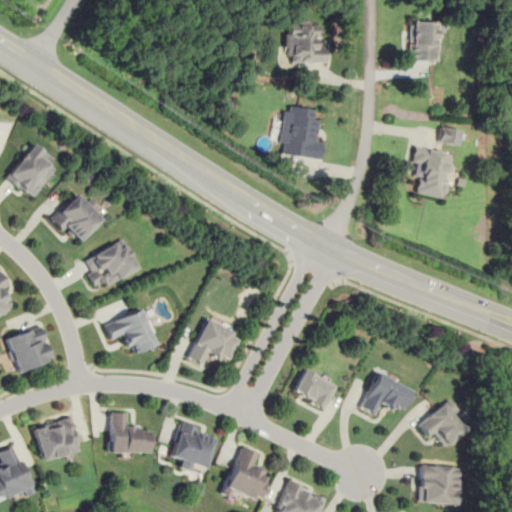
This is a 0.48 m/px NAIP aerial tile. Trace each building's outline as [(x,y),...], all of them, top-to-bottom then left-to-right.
[(407,59),(435,59),(435,20),(407,20),(407,59)] [(313,42),(313,21),(282,21),(282,52),(288,52),(288,61),(323,61),(323,42),(313,42)] [(274,153),(317,159),(320,139),(311,138),(315,108),(281,104),(274,153)] [(454,144),(457,129),(438,125),(434,140),(454,144)] [(1,178),(29,198),(50,168),(43,163),(49,155),(28,141),(1,178)] [(441,198),(449,153),(416,146),(407,192),(441,198)] [(47,219),(74,244),(98,219),(91,212),(97,206),(85,194),(79,200),(72,193),(47,219)] [(102,286),(135,267),(119,238),(78,260),(91,283),(98,279),(102,286)] [(0,311),(9,306),(0,290),(0,288),(7,285),(0,273),(0,311)] [(152,345),(138,308),(100,322),(107,341),(118,337),(122,347),(128,345),(131,352),(152,345)] [(183,359),(199,365),(204,353),(224,361),(237,332),(201,317),(183,359)] [(49,361),(38,325),(2,336),(13,372),(49,361)] [(318,410),(331,384),(300,368),(287,393),(318,410)] [(409,388),(373,371),(355,408),(371,416),(375,407),(386,412),(389,404),(399,408),(409,388)] [(465,431),(447,401),(417,419),(434,449),(465,431)] [(105,452),(143,452),(144,424),(124,424),(124,411),(105,411),(105,452)] [(69,416),(31,424),(38,459),(76,451),(69,416)] [(171,465),(197,474),(210,434),(174,422),(164,455),(174,458),(171,465)] [(12,444),(0,448),(0,497),(28,488),(12,444)] [(216,491),(251,504),(264,469),(247,463),(251,452),(233,445),(216,491)] [(453,506),(456,467),(416,463),(413,503),(453,506)] [(269,511),(312,511),(320,494),(283,479),(269,511)]
